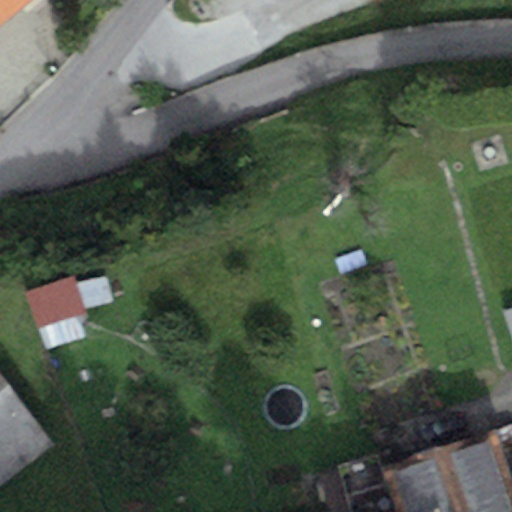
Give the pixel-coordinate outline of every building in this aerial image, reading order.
[(0,0),(0,25),(34,0),(0,0)] [(74,277),(27,294),(49,354),(96,337),(74,277)] [(511,311),(502,315),(511,345),(511,311)] [(0,345),(0,471),(62,422),(0,345)] [(509,511),(489,449),(399,480),(409,511),(509,511)]
